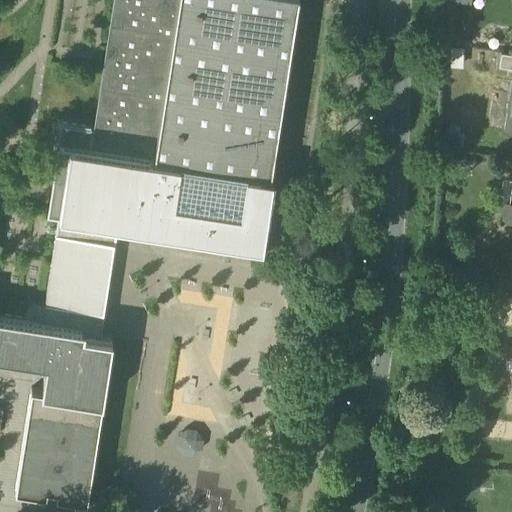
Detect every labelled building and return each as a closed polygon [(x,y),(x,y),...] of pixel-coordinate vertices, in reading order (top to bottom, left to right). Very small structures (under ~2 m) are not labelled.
[(112,0),(94,128),(91,146),(274,174),(300,0),(112,0)] [(511,54),(501,53),(499,67),(511,68),(511,54)] [(118,220),(264,243),(274,174),(91,146),(94,128),(50,121),(44,160),(55,161),(48,210),(60,211),(118,220)] [(118,220),(60,211),(45,303),(43,320),(85,327),(84,333),(100,335),(118,220)] [(0,354),(47,362),(42,389),(32,388),(16,490),(46,495),(47,489),(57,490),(56,497),(87,501),(113,337),(100,335),(84,333),(85,327),(43,320),(45,303),(28,301),(26,317),(0,313),(0,354)] [(203,438),(196,428),(187,427),(177,434),(176,444),(182,454),(193,455),(202,448),(203,438)]
